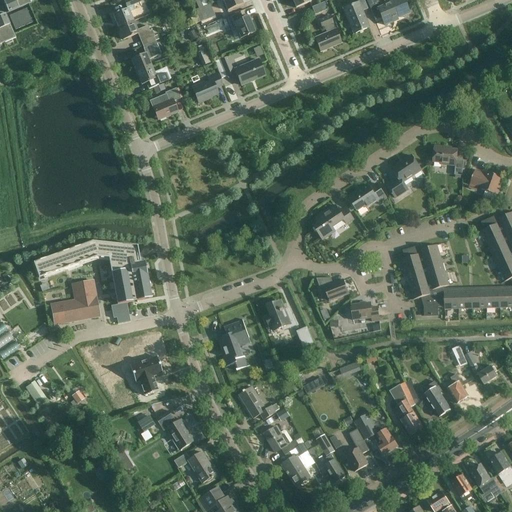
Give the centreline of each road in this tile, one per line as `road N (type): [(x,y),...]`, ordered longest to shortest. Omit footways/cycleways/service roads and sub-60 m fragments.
road 1 (residential): [(294,257),(300,213),(312,199),(421,128),(461,130),(496,160),(511,163)]
road 2 (residential): [(271,511),(210,406),(177,315)]
road 3 (tertiary): [(352,511),(511,409)]
road 4 (residential): [(145,152),(300,87)]
road 5 (residential): [(145,152),(77,0)]
road 6 (residential): [(177,315),(145,152)]
road 7 (residential): [(300,87),(441,26)]
road 8 (residential): [(177,315),(265,283),(294,257)]
